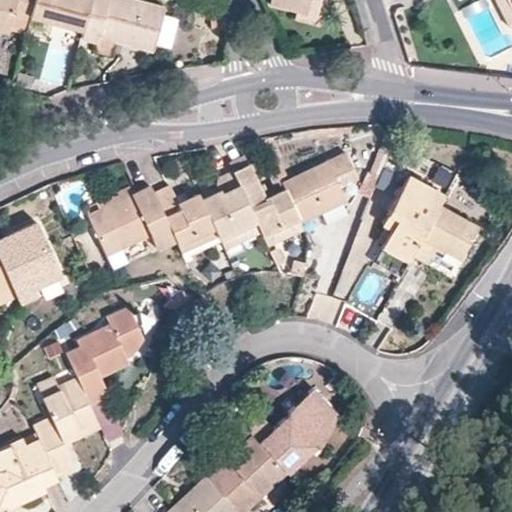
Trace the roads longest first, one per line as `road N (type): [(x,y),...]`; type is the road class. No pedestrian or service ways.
road 1 (residential): [(99,511),(140,473),(233,353),(285,337),(314,341),(367,367)]
road 2 (residential): [(280,121),(396,108),(511,126)]
road 3 (tertiary): [(397,511),(492,323)]
road 4 (residential): [(121,126),(175,132),(251,124)]
road 5 (residential): [(0,172),(121,126)]
road 6 (residential): [(236,83),(121,126)]
